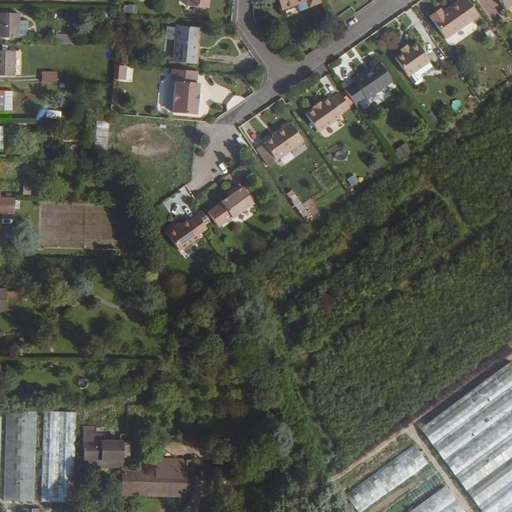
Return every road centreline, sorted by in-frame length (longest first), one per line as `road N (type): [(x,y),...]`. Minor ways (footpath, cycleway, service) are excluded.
road 1 (residential): [(283,81),(218,125),(193,186)]
road 2 (residential): [(400,0),(283,81)]
